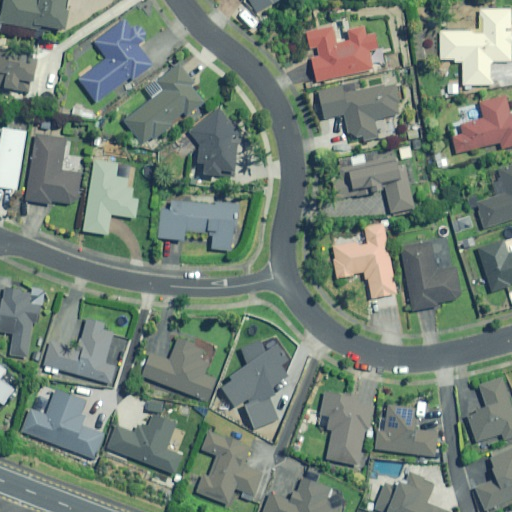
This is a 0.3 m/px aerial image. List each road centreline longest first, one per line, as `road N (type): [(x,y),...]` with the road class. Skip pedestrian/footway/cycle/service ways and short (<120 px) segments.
road 1 (residential): [(285,275),(282,240),(295,178),(289,137),(272,93),(181,0)]
road 2 (residential): [(285,275),(221,287),(139,281),(0,237)]
road 3 (residential): [(511,337),(447,353),(376,353),(314,321),(285,275)]
